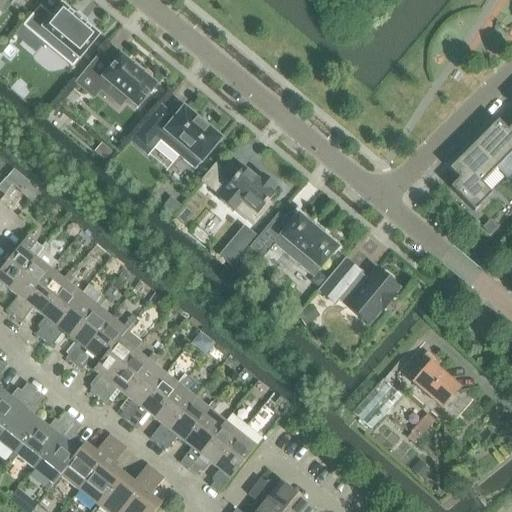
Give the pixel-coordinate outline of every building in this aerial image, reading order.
[(16,0),(0,0),(0,10),(3,14),(10,6),(11,7),(16,0)] [(40,4),(23,26),(71,65),(78,57),(79,58),(99,33),(61,2),(52,14),(40,4)] [(136,110),(156,87),(142,75),(143,75),(134,67),(133,67),(120,56),(112,66),(99,55),(74,84),(93,100),(100,92),(119,108),(126,101),(136,110)] [(194,171),(220,141),(183,110),(175,119),(172,118),(173,117),(160,106),(133,138),(146,149),(155,138),(194,171)] [(481,150),(503,172),(511,163),(511,126),(507,132),(497,122),(475,144),(481,150)] [(101,144),(93,153),(108,165),(115,156),(101,144)] [(488,188),(504,172),(503,172),(481,150),(456,174),(466,183),(457,192),(482,216),(499,198),(488,188)] [(234,211),(252,226),(269,206),(267,204),(274,196),(271,194),(276,188),(261,176),(257,181),(251,176),(249,179),(247,177),(246,178),(228,163),(222,171),(215,165),(200,182),(220,199),(218,201),(233,213),(234,211)] [(29,184),(13,171),(0,186),(0,193),(3,196),(12,186),(21,193),(29,184)] [(39,194),(28,186),(20,196),(31,204),(39,194)] [(170,198),(162,209),(171,216),(180,206),(170,198)] [(337,249),(297,216),(289,226),(277,215),(249,249),(262,260),(274,246),(312,279),(337,249)] [(490,220),(482,228),(491,236),(498,229),(490,220)] [(0,289),(2,287),(9,292),(41,252),(44,249),(28,236),(0,271),(0,289)] [(227,246),(218,257),(232,269),(241,258),(227,246)] [(5,312),(13,318),(50,272),(57,263),(41,252),(9,292),(16,298),(5,312)] [(393,295),(398,290),(393,286),(393,281),(385,275),(380,276),(375,271),(364,285),(357,278),(360,274),(345,261),(319,292),(334,305),(338,300),(346,307),(345,307),(368,326),(380,311),(381,312),(394,296),(393,295)] [(71,270),(62,281),(65,284),(70,277),(74,272),(71,270)] [(62,281),(50,272),(13,318),(21,324),(32,310),(39,316),(65,284),(62,281)] [(318,274),(313,279),(314,285),(319,290),(327,281),(318,274)] [(70,277),(65,284),(68,286),(73,279),(70,277)] [(68,286),(65,284),(39,316),(46,322),(35,336),(43,342),(80,296),(68,286)] [(87,286),(80,296),(43,342),(51,348),(62,334),(69,340),(95,307),(102,298),(87,286)] [(110,319),(95,307),(69,340),(76,346),(65,360),(73,366),(110,319)] [(307,309),(297,316),(305,328),(315,320),(307,309)] [(92,358),(99,364),(100,364),(125,332),(122,329),(110,319),(73,366),(81,372),(92,358)] [(127,322),(122,329),(125,332),(131,325),(127,322)] [(126,332),(125,333),(128,336),(134,328),(131,325),(125,332),(126,332)] [(89,393),(97,399),(134,352),(140,345),(128,336),(125,333),(126,332),(125,332),(100,364),(99,364),(93,372),(100,378),(89,393)] [(147,362),(134,352),(97,399),(105,405),(116,391),(123,397),(149,364),(147,362)] [(441,409),(458,389),(429,365),(431,362),(424,356),(411,372),(418,378),(412,385),(441,409)] [(152,366),(149,364),(123,397),(131,402),(119,416),(127,423),(164,376),(152,366)] [(179,388),(164,376),(127,423),(135,429),(146,415),(154,420),(179,388)] [(382,381),(352,414),(371,431),(400,398),(382,381)] [(13,402),(3,394),(0,396),(0,435),(35,391),(27,385),(13,402)] [(194,400),(179,388),(154,420),(161,426),(150,440),(158,446),(194,400)] [(44,398),(35,391),(0,435),(0,444),(14,456),(40,423),(30,415),(44,398)] [(207,410),(194,400),(158,446),(165,453),(177,439),(184,444),(209,412),(207,410)] [(212,414),(209,412),(184,444),(191,450),(180,464),(188,470),(224,424),(212,414)] [(51,432),(40,423),(14,456),(33,470),(73,421),(64,414),(51,432)] [(428,415),(407,439),(414,445),(435,421),(428,415)] [(231,416),(224,424),(188,470),(196,477),(207,463),(214,468),(246,428),(231,416)] [(81,428),(73,421),(33,470),(53,486),(59,478),(59,477),(78,453),(77,453),(67,445),(81,428)] [(261,441),(246,428),(214,468),(221,474),(210,488),(218,495),(255,448),(261,441)] [(84,445),(77,453),(78,453),(59,477),(59,478),(78,492),(118,443),(109,436),(95,454),(84,445)] [(126,450),(118,443),(78,492),(97,507),(123,475),(112,467),(126,450)] [(417,464),(411,470),(413,473),(420,479),(426,472),(417,464)] [(133,483),(123,475),(97,507),(102,511),(123,511),(155,473),(147,466),(133,483)] [(164,480),(155,473),(123,511),(155,511),(161,506),(150,497),(164,480)] [(260,480),(254,488),(283,511),(315,511),(280,483),(274,491),(260,480)] [(261,507),(257,511),(283,511),(254,488),(247,496),(261,507)] [(439,490),(435,495),(440,499),(443,494),(439,490)]
